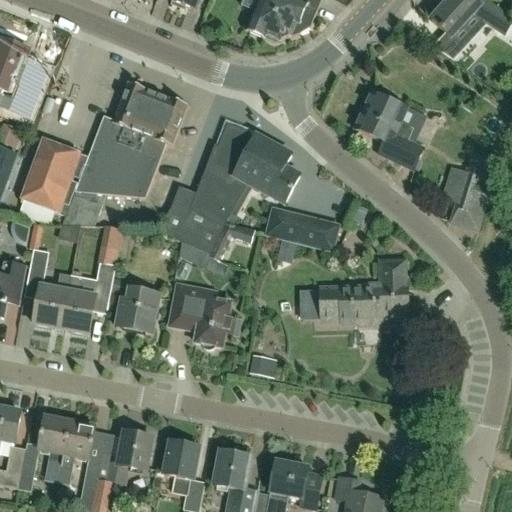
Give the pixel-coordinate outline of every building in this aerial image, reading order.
[(172,0),(171,4),(172,4),(171,8),(185,13),(186,10),(197,14),(202,0),(172,0)] [(262,0),(257,12),(249,33),(279,45),(302,35),(312,28),(323,0),(262,0)] [(446,9),(431,24),(446,38),(447,39),(435,52),(451,64),(461,52),(452,43),(473,20),(484,28),(504,40),(511,27),(511,17),(500,10),(498,12),(484,3),(481,9),(471,0),(455,0),(447,10),(446,9)] [(0,110),(29,122),(48,72),(30,65),(26,63),(30,54),(26,52),(25,54),(3,45),(3,44),(0,42),(0,110)] [(114,129),(166,148),(172,150),(187,108),(129,87),(116,124),(114,129)] [(415,174),(425,151),(409,144),(415,132),(403,127),(410,112),(374,96),(357,132),(385,145),(379,157),(415,174)] [(94,231),(107,197),(114,199),(146,202),(166,148),(114,129),(116,124),(105,120),(89,161),(88,161),(69,210),(66,218),(62,229),(94,231)] [(180,190),(161,238),(165,239),(182,246),(198,253),(210,258),(210,257),(226,228),(227,229),(234,230),(240,220),(237,218),(252,190),(284,208),(300,179),(285,171),(292,158),(256,139),(255,141),(250,139),(252,136),(228,127),(219,150),(214,148),(196,197),(183,191),(180,190)] [(88,161),(44,144),(31,179),(22,202),(66,218),(69,210),(88,161)] [(0,200),(16,157),(0,150),(0,200)] [(461,173),(451,205),(481,214),(491,179),(480,176),(470,173),(462,170),(461,173)] [(267,239),(333,255),(340,230),(274,214),(267,239)] [(227,229),(212,261),(220,265),(232,242),(252,248),(255,237),(234,230),(227,229)] [(109,254),(126,255),(128,233),(111,232),(109,254)] [(32,253),(27,283),(44,286),(49,256),(32,253)] [(321,325),(341,325),(359,324),(359,328),(375,328),(374,324),(378,324),(378,318),(394,318),(394,322),(408,322),(407,289),(405,289),(404,265),(381,265),(382,289),(377,289),(378,292),(341,293),(341,294),(321,294),(321,325)] [(2,266),(0,278),(0,325),(1,322),(3,322),(6,306),(19,309),(26,271),(2,266)] [(110,299),(116,270),(101,267),(95,296),(110,299)] [(61,333),(71,280),(59,278),(56,293),(43,290),(40,290),(38,304),(34,328),(61,333)] [(88,338),(95,301),(80,298),(83,283),(71,280),(61,333),(88,338)] [(178,289),(171,330),(198,335),(196,347),(203,348),(204,352),(207,354),(211,355),(215,354),(217,351),(224,352),(227,338),(234,339),(237,323),(230,322),(233,306),(217,303),(218,296),(178,289)] [(153,339),(160,299),(129,293),(127,303),(123,302),(117,332),(153,339)] [(15,447),(21,417),(0,413),(0,449),(1,444),(15,447)] [(58,487),(69,426),(44,422),(38,454),(50,456),(45,484),(58,487)] [(75,460),(90,463),(95,432),(69,426),(58,487),(70,489),(75,460)] [(152,442),(124,437),(119,466),(109,465),(109,467),(105,484),(112,485),(124,487),(127,471),(145,474),(152,442)] [(198,511),(203,491),(190,489),(190,484),(193,485),(199,451),(170,446),(164,479),(176,481),(173,497),(186,500),(183,511),(198,511)] [(0,489),(19,494),(26,457),(25,457),(26,454),(11,451),(6,475),(0,473),(0,489)] [(254,511),(258,496),(244,493),(250,461),(221,455),(214,488),(230,492),(227,511),(226,511),(254,511)] [(26,457),(19,494),(30,496),(37,459),(26,457)] [(91,511),(101,465),(90,463),(80,511),(91,511)] [(101,465),(91,511),(107,511),(112,485),(105,484),(109,467),(101,465)] [(307,511),(315,511),(322,480),(307,477),(308,472),(276,466),(266,511),(285,511),(288,499),(302,502),(300,511),(307,511)] [(359,485),(351,484),(339,481),(335,503),(348,506),(346,511),(380,511),(382,502),(357,497),(359,485)]
